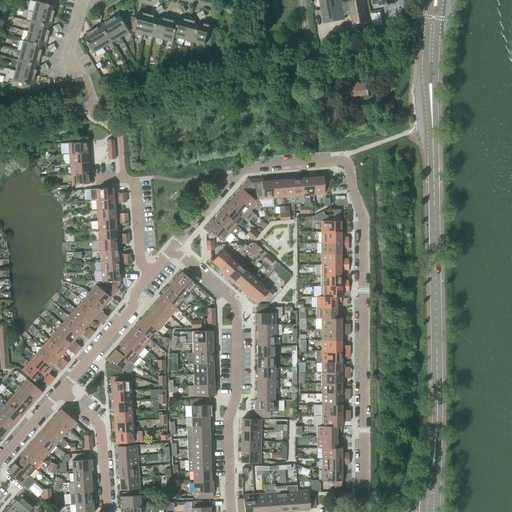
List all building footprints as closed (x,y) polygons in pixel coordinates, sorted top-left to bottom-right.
[(49,0),(35,0),(33,11),(52,16),(55,6),(49,5),(49,0)] [(341,3),(340,0),(319,0),(324,22),(343,19),(343,15),(351,14),(353,24),(367,22),(362,0),(354,0),(348,1),(341,3)] [(50,26),(52,16),(33,11),(30,21),(50,26)] [(137,18),(129,16),(131,31),(143,34),(148,14),(138,12),(137,18)] [(374,24),(383,23),(381,12),(372,13),(374,24)] [(153,37),(158,17),(148,14),(143,34),(153,37)] [(119,15),(110,20),(120,37),(131,31),(129,16),(123,20),(119,15)] [(163,39),(168,20),(158,17),(153,37),(163,39)] [(176,33),(180,18),(179,18),(178,22),(168,20),(163,39),(173,42),(175,37),(174,37),(176,33)] [(184,40),(189,20),(180,18),(176,33),(174,37),(175,37),(176,38),(184,40)] [(120,37),(110,20),(101,25),(111,43),(120,37)] [(194,43),(199,23),(189,20),(184,40),(194,43)] [(47,37),(50,26),(30,21),(27,31),(47,37)] [(210,26),(199,23),(194,43),(204,45),(210,26)] [(111,43),(101,25),(92,30),(102,48),(111,43)] [(102,48),(92,30),(83,36),(91,50),(90,50),(89,53),(92,57),(95,55),(94,53),(102,48)] [(44,47),(47,37),(27,31),(25,41),(42,46),(44,47)] [(39,56),(42,46),(25,41),(22,41),(20,51),(39,56)] [(37,66),(39,56),(20,51),(17,61),(37,66)] [(34,76),(37,66),(17,61),(14,71),(34,76)] [(32,86),(34,76),(14,71),(12,81),(10,80),(9,83),(14,85),(16,84),(16,82),(32,86)] [(350,85),(353,107),(362,106),(361,96),(368,96),(366,83),(350,85)] [(341,104),(323,106),(324,126),(343,125),(341,104)] [(68,142),(69,153),(90,152),(89,141),(68,142)] [(91,162),(90,152),(69,153),(70,164),(91,162)] [(91,172),(91,162),(70,164),(71,174),(91,172)] [(92,183),(91,172),(71,174),(71,184),(92,183)] [(327,173),(312,174),(313,195),(324,194),(323,180),(327,180),(327,173)] [(313,195),(312,174),(301,175),(303,195),(313,195)] [(303,195),(301,175),(291,176),(293,196),(303,195)] [(293,196),(291,176),(281,177),(283,197),(293,196)] [(273,198),(271,177),(260,178),(248,180),(255,192),(259,199),(273,198)] [(283,197),(281,177),(271,177),(273,198),(283,197)] [(255,192),(248,180),(234,196),(249,210),(259,199),(255,192)] [(115,187),(89,189),(90,200),(96,199),(96,200),(116,198),(126,197),(125,192),(116,193),(115,187)] [(249,210),(234,196),(227,204),(243,217),(249,210)] [(116,198),(96,200),(97,210),(117,208),(116,203),(126,202),(126,197),(116,198)] [(236,225),(243,217),(227,204),(220,212),(236,225)] [(118,219),(117,208),(97,210),(97,220),(118,219)] [(333,209),(333,214),(333,220),(326,220),(320,220),(320,231),(340,232),(340,209),(333,209)] [(236,225),(220,212),(214,220),(229,233),(233,236),(240,228),(236,225)] [(118,219),(97,220),(98,230),(118,229),(118,223),(121,223),(121,218),(118,219)] [(229,233),(214,220),(207,228),(222,241),(229,233)] [(264,228),(267,225),(262,220),(258,224),(264,228)] [(119,239),(118,229),(98,230),(99,240),(119,239)] [(250,237),(254,232),(250,229),(246,234),(250,237)] [(340,232),(320,231),(320,242),(340,242),(343,242),(343,237),(340,237),(340,232)] [(119,239),(99,240),(100,250),(120,249),(120,243),(122,243),(122,239),(119,239)] [(340,248),(340,242),(320,242),(320,253),(340,253),(340,248)] [(254,243),(251,247),(256,251),(260,248),(254,243)] [(253,255),(256,251),(251,247),(248,250),(253,255)] [(218,270),(231,255),(223,248),(210,263),(218,270)] [(120,249),(100,250),(100,261),(121,259),(123,259),(123,253),(120,254),(120,249)] [(340,258),(340,253),(320,253),(320,264),(340,264),(340,258)] [(265,262),(270,257),(266,254),(262,259),(265,262)] [(225,277),(239,261),(231,255),(218,270),(225,277)] [(273,260),(270,257),(265,262),(269,265),(273,260)] [(122,270),(121,259),(100,261),(101,271),(122,270)] [(233,284),(247,268),(239,261),(225,277),(233,284)] [(340,270),(340,264),(320,264),(320,275),(340,275),(340,270)] [(241,290),(254,275),(247,268),(233,284),(241,290)] [(123,285),(122,270),(101,271),(102,281),(116,280),(116,282),(113,286),(118,290),(123,285)] [(181,272),(174,280),(189,293),(196,285),(181,272)] [(249,297),(262,281),(254,275),(241,290),(249,297)] [(340,280),(340,275),(320,275),(320,285),(340,286),(340,280)] [(189,293),(174,280),(167,288),(183,301),(189,293)] [(274,292),(262,281),(249,297),(257,304),(265,294),(269,297),(274,292)] [(104,306),(118,290),(113,286),(106,293),(99,288),(96,284),(89,293),(104,306)] [(102,285),(99,288),(106,293),(113,286),(111,284),(102,285)] [(340,292),(340,286),(320,285),(320,296),(340,296),(340,292)] [(83,288),(77,296),(82,301),(89,293),(83,288)] [(183,301),(167,288),(161,295),(176,309),(183,301)] [(104,306),(89,293),(82,301),(104,320),(108,317),(100,310),(104,306)] [(176,309),(161,295),(154,303),(169,316),(176,309)] [(340,296),(320,296),(316,296),(316,307),(335,307),(335,302),(340,302),(340,296)] [(104,320),(82,301),(75,308),(91,322),(94,318),(101,324),(104,320)] [(169,316),(154,303),(147,311),(163,324),(169,316)] [(254,324),(257,324),(274,324),(274,318),(274,313),(270,313),(270,307),(265,307),(265,313),(254,313),(254,324)] [(270,307),(270,313),(274,313),(274,318),(282,318),(282,307),(270,307)] [(335,312),(335,307),(316,307),(316,319),(320,319),(320,318),(340,318),(340,312),(335,312)] [(91,322),(75,308),(68,316),(84,329),(91,322)] [(163,324),(147,311),(141,319),(156,332),(163,324)] [(84,329),(68,316),(62,324),(77,337),(84,329)] [(340,329),(340,318),(320,318),(320,319),(320,329),(340,329)] [(156,332),(141,319),(134,326),(149,339),(156,332)] [(77,337),(62,324),(55,331),(78,351),(81,347),(74,341),(77,337)] [(274,335),(274,324),(257,324),(257,335),(274,335)] [(149,339),(134,326),(127,334),(143,347),(149,339)] [(340,340),(340,329),(320,329),(320,340),(340,340)] [(192,331),(192,342),(212,341),(211,330),(192,331)] [(78,351),(55,331),(48,339),(64,352),(67,348),(75,355),(78,351)] [(88,340),(91,336),(86,331),(83,335),(88,340)] [(143,347),(127,334),(121,342),(136,355),(143,347)] [(274,346),(274,335),(257,335),(257,346),(274,346)] [(64,352),(48,339),(42,347),(57,360),(64,352)] [(340,350),(340,340),(320,340),(320,351),(340,350)] [(212,352),(212,341),(192,342),(192,353),(212,352)] [(136,355),(121,342),(114,349),(129,363),(134,366),(141,359),(136,355)] [(274,356),(274,346),(257,346),(257,356),(274,356)] [(57,360),(42,347),(35,354),(51,368),(57,360)] [(129,363),(114,349),(107,357),(111,361),(122,371),(129,363)] [(340,361),(340,350),(320,351),(316,351),(314,353),(314,359),(316,361),(320,361),(340,361)] [(193,363),(212,363),(212,352),(192,353),(187,353),(188,364),(193,363)] [(51,368),(35,354),(28,362),(44,376),(51,368)] [(274,367),(274,356),(257,356),(256,367),(274,367)] [(62,358),(59,362),(64,367),(68,363),(62,358)] [(117,371),(121,372),(122,371),(111,361),(109,363),(106,364),(106,368),(117,371)] [(340,367),(340,361),(320,361),(320,372),(340,372),(344,372),(349,372),(349,367),(340,367)] [(44,376),(28,362),(21,370),(37,384),(44,376)] [(64,367),(59,362),(56,366),(61,370),(64,367)] [(213,374),(212,363),(193,363),(193,374),(213,374)] [(274,378),(274,367),(256,367),(256,378),(274,378)] [(111,376),(117,376),(117,371),(106,368),(107,376),(110,376),(111,376)] [(340,383),(340,372),(320,372),(320,383),(340,383)] [(49,374),(46,377),(51,382),(54,378),(49,374)] [(213,384),(213,374),(193,374),(193,385),(213,384)] [(110,376),(111,392),(131,390),(131,380),(118,380),(117,376),(111,376),(110,376)] [(51,382),(46,377),(43,381),(48,386),(51,382)] [(27,378),(20,387),(35,400),(42,392),(27,378)] [(274,389),(274,378),(256,378),(256,389),(274,389)] [(340,394),(340,383),(320,383),(320,394),(340,394)] [(213,395),(213,384),(193,385),(194,396),(213,395)] [(35,400),(20,387),(13,394),(29,408),(35,400)] [(274,400),(274,389),(256,389),(256,399),(274,400)] [(132,400),(131,390),(111,392),(112,402),(132,400)] [(29,408),(13,394),(7,402),(22,415),(29,408)] [(340,404),(340,394),(320,394),(320,404),(340,404)] [(190,405),(191,416),(208,416),(210,416),(210,405),(200,405),(199,399),(194,400),(195,405),(190,405)] [(274,400),(256,399),(254,399),(254,411),(255,411),(265,411),(265,417),(270,417),(270,411),(278,411),(278,400),(274,400)] [(133,410),(132,400),(112,402),(113,412),(133,410)] [(22,415),(7,402),(0,409),(15,423),(22,415)] [(340,415),(340,404),(320,404),(320,415),(340,415)] [(61,408),(54,416),(69,430),(76,422),(61,408)] [(15,423),(0,409),(0,423),(9,431),(15,423)] [(134,420),(133,410),(113,412),(114,422),(134,420)] [(340,426),(340,415),(320,415),(320,426),(340,426)] [(69,430),(54,416),(47,424),(62,437),(69,430)] [(208,427),(208,416),(191,416),(191,427),(208,427)] [(241,419),(241,430),(261,430),(261,419),(241,419)] [(135,431),(134,420),(114,422),(114,432),(135,431)] [(9,431),(0,423),(0,437),(2,439),(9,431)] [(62,437),(47,424),(40,432),(55,445),(62,437)] [(340,426),(320,426),(318,426),(316,426),(316,437),(336,437),(336,432),(340,432),(340,426)] [(208,438),(208,427),(191,427),(186,427),(186,438),(208,438)] [(135,431),(114,432),(115,443),(141,441),(141,430),(135,431)] [(260,441),(261,430),(241,430),(241,440),(260,441)] [(55,445),(40,432),(34,440),(49,453),(55,445)] [(336,442),(336,437),(316,437),(316,448),(321,448),(341,448),(341,442),(336,442)] [(209,449),(208,438),(186,438),(187,449),(209,449)] [(49,453),(34,440),(27,447),(42,460),(49,453)] [(260,452),(260,441),(241,440),(240,451),(260,452)] [(117,446),(118,457),(137,456),(137,445),(117,446)] [(42,460),(27,447),(20,455),(35,468),(42,460)] [(341,458),(341,448),(321,448),(321,459),(341,458)] [(209,459),(209,449),(187,449),(187,460),(209,459)] [(260,463),(260,452),(240,451),(240,462),(260,463)] [(35,468),(20,455),(14,463),(29,476),(35,468)] [(93,470),(92,459),(85,460),(84,455),(84,456),(78,457),(78,460),(72,460),(73,471),(90,470),(93,470)] [(138,466),(137,456),(118,457),(119,468),(138,466)] [(341,469),(341,458),(321,459),(321,469),(341,469)] [(209,470),(209,459),(187,460),(188,471),(192,470),(209,470)] [(14,463),(7,471),(28,489),(35,481),(29,476),(14,463)] [(139,477),(138,466),(119,468),(119,479),(139,477)] [(341,492),(341,469),(321,469),(321,480),(334,480),(334,492),(341,492)] [(91,481),(90,470),(73,471),(74,482),(91,481)] [(210,481),(209,470),(192,470),(193,481),(210,481)] [(140,488),(139,477),(119,479),(120,490),(140,488)] [(213,480),(210,481),(193,481),(193,492),(197,492),(197,498),(212,498),(212,492),(213,492),(213,480)] [(92,492),(91,481),(74,482),(75,493),(92,492)] [(298,510),(297,490),(296,485),(286,486),(287,511),(298,510)] [(287,511),(286,486),(275,486),(275,492),(276,511),(287,511)] [(308,489),(297,490),(298,510),(309,509),(309,508),(308,498),(314,498),(314,493),(308,493),(308,489)] [(127,496),(120,497),(121,507),(123,507),(141,506),(140,495),(134,495),(134,491),(127,492),(127,491),(127,496)] [(93,502),(92,492),(75,493),(75,504),(93,502)] [(268,511),(276,511),(275,492),(264,493),(265,511),(268,511)] [(21,494),(14,502),(25,511),(30,511),(40,502),(30,493),(26,498),(21,494)] [(254,511),(253,493),(242,494),(243,498),(237,498),(237,503),(243,503),(243,511),(254,511)] [(265,511),(264,493),(253,493),(254,511),(265,511)] [(190,507),(190,511),(210,511),(210,507),(199,507),(199,501),(194,501),(194,507),(190,507)] [(25,511),(14,502),(7,510),(8,511),(25,511)] [(93,511),(93,502),(75,504),(76,511),(93,511)]
